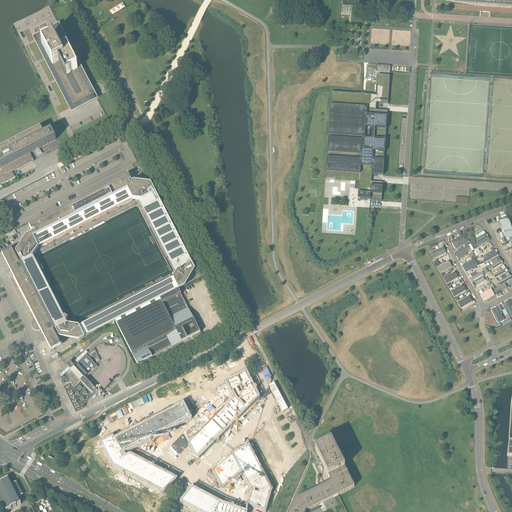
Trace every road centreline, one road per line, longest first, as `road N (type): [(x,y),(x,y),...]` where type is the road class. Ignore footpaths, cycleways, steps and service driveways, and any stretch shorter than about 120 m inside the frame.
road 1 (residential): [(493,511),(480,470),(475,393),(404,250)]
road 2 (unclassified): [(243,334),(131,115)]
road 3 (unclassified): [(71,421),(243,334)]
road 4 (unclassified): [(243,334),(404,250)]
road 5 (unclassified): [(0,194),(43,171),(64,148),(131,115)]
road 6 (residential): [(71,421),(97,468),(180,511)]
road 7 (unclassified): [(73,0),(131,115)]
road 8 (secondary): [(119,511),(15,452)]
